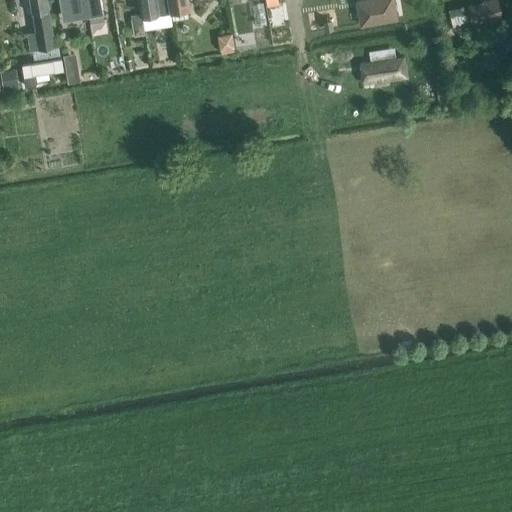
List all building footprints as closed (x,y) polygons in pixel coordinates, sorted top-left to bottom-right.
[(50,13),(47,0),(29,0),(33,16),(34,15),(37,33),(28,35),(31,53),(55,49),(49,13),(50,13)] [(70,0),(74,19),(89,16),(86,0),(70,0)] [(86,0),(89,16),(90,21),(104,18),(101,0),(86,0)] [(139,0),(142,13),(143,18),(159,15),(156,0),(139,0)] [(165,0),(168,14),(189,10),(187,0),(165,0)] [(502,17),(496,0),(487,0),(469,6),(475,25),(502,17)] [(371,6),(360,8),(363,26),(374,24),(371,6)] [(142,13),(130,15),(134,35),(145,33),(145,30),(143,18),(142,13)] [(226,34),(219,45),(220,51),(234,48),(231,33),(226,34)] [(372,82),(408,76),(405,57),(369,62),(372,82)] [(37,75),(64,70),(62,58),(23,65),(27,87),(38,85),(37,75)] [(15,69),(0,71),(3,90),(18,87),(15,69)] [(443,84),(435,85),(438,107),(446,106),(443,84)]
